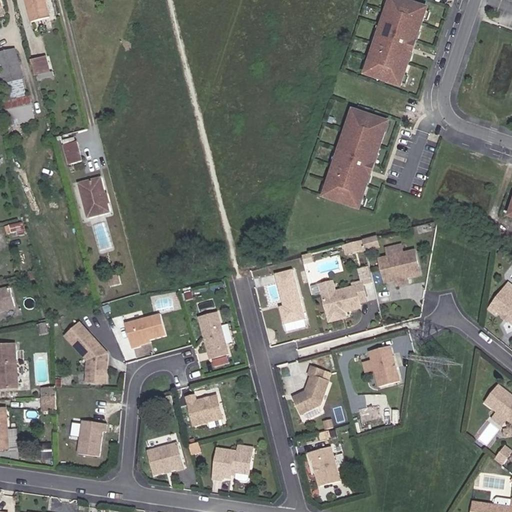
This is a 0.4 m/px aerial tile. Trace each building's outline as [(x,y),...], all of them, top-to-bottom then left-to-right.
[(26,0),(32,20),(49,15),(45,0),(26,0)] [(406,60),(416,31),(419,32),(427,8),(404,0),(391,0),(365,73),(400,85),(408,61),(406,60)] [(7,84),(21,79),(14,50),(0,52),(0,76),(2,85),(7,84)] [(32,62),(36,76),(49,72),(45,58),(32,62)] [(25,79),(21,79),(7,84),(11,100),(29,95),(25,79)] [(5,107),(7,115),(29,109),(30,115),(35,114),(31,100),(5,107)] [(29,109),(7,115),(10,128),(37,122),(35,114),(30,115),(29,109)] [(362,182),(373,153),(375,154),(383,131),(381,130),(384,121),(353,109),(322,195),(356,207),(365,183),(362,182)] [(78,142),(64,146),(69,164),(83,161),(78,142)] [(107,203),(105,194),(101,179),(80,185),(89,217),(109,213),(107,203)] [(22,226),(14,228),(16,235),(24,233),(22,226)] [(373,249),(370,240),(357,243),(359,252),(359,253),(373,249)] [(341,256),(359,252),(357,243),(339,248),(341,256)] [(397,258),(395,250),(381,253),(382,261),(397,258)] [(382,261),(374,263),(378,281),(383,280),(389,285),(400,282),(401,282),(413,279),(408,256),(397,258),(382,261)] [(304,321),(292,270),(273,274),(280,303),(282,302),(283,307),(277,308),(281,327),(304,321)] [(317,289),(324,319),(356,311),(355,306),(362,304),(357,284),(331,290),(330,286),(317,289)] [(490,310),(496,314),(498,312),(504,317),(511,321),(511,322),(511,294),(504,289),(490,310)] [(0,312),(18,307),(13,290),(0,293),(0,312)] [(0,317),(20,312),(18,307),(0,312),(0,317)] [(148,338),(163,334),(158,314),(124,323),(130,349),(139,347),(138,343),(137,341),(148,338)] [(214,314),(197,319),(209,363),(226,358),(214,314)] [(342,321),(340,315),(324,319),(325,325),(342,321)] [(61,336),(86,359),(84,381),(104,383),(106,353),(75,321),(61,336)] [(0,348),(0,369),(1,370),(1,390),(22,389),(20,347),(0,348)] [(392,347),(372,352),(381,388),(402,382),(392,347)] [(285,377),(290,375),(288,370),(299,367),(297,361),(281,366),(285,377)] [(331,374),(325,372),(326,370),(311,365),(308,375),(311,376),(307,386),(310,387),(308,391),(308,393),(305,394),(305,393),(293,398),(300,415),(321,406),(330,382),(329,381),(331,374)] [(511,402),(508,400),(510,397),(497,387),(484,405),(511,426),(511,402)] [(55,396),(42,397),(43,412),(55,411),(55,396)] [(191,396),(182,398),(190,428),(219,420),(213,397),(192,402),(191,396)] [(0,451),(12,450),(10,412),(0,412),(0,451)] [(336,429),(333,420),(324,422),(326,431),(336,429)] [(105,425),(80,421),(75,455),(97,458),(101,432),(104,432),(105,425)] [(481,439),(490,445),(501,427),(491,421),(481,439)] [(156,476),(178,471),(178,472),(186,470),(179,443),(149,451),(156,476)] [(511,453),(506,448),(498,461),(503,465),(511,453)] [(243,481),(247,455),(214,450),(209,481),(225,483),(225,479),(229,480),(230,473),(231,473),(230,479),(232,481),(241,483),(243,481)] [(326,450),(302,456),(305,465),(307,464),(313,489),(334,484),(326,450)] [(472,501),(470,511),(511,511),(511,497),(511,498),(497,496),(495,498),(494,504),(472,501)]
